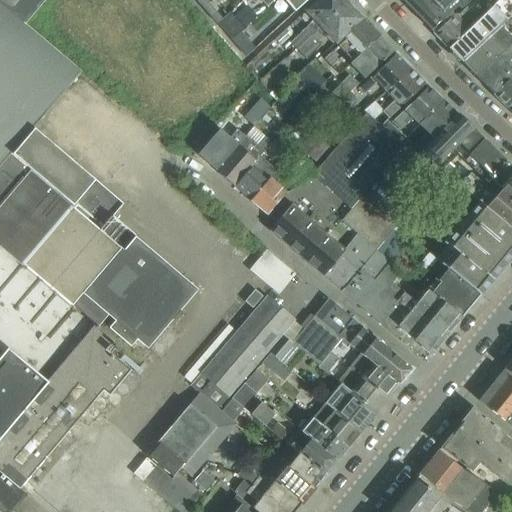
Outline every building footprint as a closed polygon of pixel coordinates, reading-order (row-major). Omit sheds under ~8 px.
[(148,348),(197,289),(112,216),(122,204),(94,180),(33,128),(80,72),(24,25),(44,0),(0,0),(0,511),(11,511),(26,496),(18,489),(102,390),(108,395),(130,370),(108,351),(112,347),(110,345),(113,341),(97,327),(108,315),(115,320),(109,327),(131,346),(137,339),(148,348)] [(209,4),(206,0),(197,0),(204,8),(209,4)] [(284,0),(295,12),(308,0),(284,0)] [(317,29),(345,2),(342,0),(315,0),(305,10),(316,21),(312,25),(317,29)] [(460,9),(469,0),(409,0),(406,3),(431,29),(456,5),(460,9)] [(488,41),(498,31),(511,18),(511,17),(511,15),(511,0),(498,0),(491,7),(490,6),(470,28),(449,48),(463,63),(487,40),(488,41)] [(339,47),(364,21),(361,19),(345,2),(317,29),(297,49),(307,59),(321,46),(317,41),(323,35),(324,36),(326,34),(336,44),(344,37),(345,39),(338,46),(339,47)] [(470,28),(490,6),(487,3),(478,11),(471,12),(466,7),(457,15),(455,13),(434,33),(449,48),(470,28)] [(209,4),(204,8),(213,18),(218,13),(209,4)] [(229,12),(218,23),(224,31),(233,40),(238,36),(244,30),(229,12)] [(477,77),(511,44),(511,42),(511,17),(511,18),(498,31),(488,41),(487,40),(463,63),(477,77)] [(354,62),(379,36),(364,21),(339,47),(353,61),(354,62)] [(238,36),(233,40),(241,50),(246,56),(254,49),(241,33),(238,36)] [(366,79),(394,51),(379,36),(354,62),(353,61),(349,64),(366,79)] [(511,77),(511,42),(511,44),(477,77),(494,94),(511,77)] [(386,92),(411,68),(396,53),(359,90),(364,95),(377,83),(386,92)] [(313,68),(319,61),(314,56),(283,92),(291,99),(304,83),(314,91),(325,78),(313,68)] [(329,56),(324,62),(329,67),(334,62),(329,56)] [(389,119),(425,83),(411,68),(386,92),(394,100),(382,112),(389,119)] [(358,83),(350,74),(340,83),(349,92),(358,83)] [(511,77),(494,94),(506,106),(508,108),(511,104),(511,77)] [(349,92),(340,83),(331,92),(346,107),(355,98),(349,92)] [(419,125),(443,100),(429,86),(393,120),(401,128),(412,118),(419,125)] [(421,151),(457,114),(443,100),(419,125),(426,131),(414,144),(421,151)] [(312,175),(352,208),(361,197),(404,146),(380,126),(365,113),(312,175)] [(452,148),(472,128),(457,114),(421,151),(428,157),(436,164),(443,156),(444,157),(452,148)] [(380,126),(404,146),(409,139),(386,120),(380,126)] [(270,141),(257,130),(253,126),(249,129),(250,130),(245,136),(245,135),(215,172),(233,187),(252,164),(253,164),(264,151),(263,150),(270,141)] [(215,172),(245,135),(237,129),(230,137),(219,128),(196,156),(215,172)] [(511,166),(472,128),(452,148),(444,157),(443,156),(436,164),(448,174),(447,175),(448,176),(456,167),(450,162),(458,154),(488,183),(491,185),(494,183),(501,189),(505,193),(511,199),(511,166)] [(315,161),(324,149),(309,136),(299,148),(315,161)] [(251,202),(277,170),(277,169),(266,160),(258,169),(253,164),(252,164),(233,187),(251,202)] [(266,215),(286,192),(282,188),(288,180),(277,170),(251,202),(266,215)] [(511,199),(505,193),(501,189),(494,183),(491,185),(488,183),(486,186),(471,172),(459,186),(479,203),(511,231),(511,199)] [(396,227),(361,197),(352,208),(342,221),(357,233),(376,249),(396,227)] [(511,255),(511,231),(479,203),(457,229),(450,224),(443,233),(453,241),(494,276),(511,255)] [(292,204),(270,230),(287,245),(309,219),(292,204)] [(309,219),(287,245),(305,261),(327,235),(309,219)] [(389,261),(376,249),(357,233),(344,249),(345,250),(323,276),(323,277),(327,280),(345,282),(347,284),(341,292),(392,335),(398,328),(429,353),(460,317),(423,286),(412,299),(392,282),(403,269),(390,259),(389,261)] [(323,276),(345,250),(344,249),(327,235),(305,261),(323,276)] [(494,276),(453,241),(437,260),(439,262),(478,295),(494,276)] [(478,295),(439,262),(429,273),(432,275),(423,286),(460,317),(478,295)] [(251,309),(261,297),(254,290),(243,302),(251,309)] [(228,397),(282,335),(295,319),(266,295),(200,373),(189,386),(199,394),(217,410),(228,397)] [(411,369),(328,299),(314,316),(341,339),(342,338),(360,353),(359,354),(397,385),(411,369)] [(341,339),(314,316),(302,330),(329,352),(341,339)] [(302,330),(291,342),(291,343),(292,345),(293,344),(329,374),(340,361),(329,352),(302,330)] [(279,360),(292,345),(291,343),(291,342),(284,336),(267,355),(277,363),(279,360)] [(397,385),(359,354),(348,368),(385,399),(397,385)] [(291,370),(279,360),(277,363),(267,355),(261,362),(283,380),(291,370)] [(385,399),(348,368),(338,381),(341,383),(340,384),(374,413),(385,399)] [(256,370),(244,383),(256,393),(267,379),(256,370)] [(511,378),(502,371),(478,400),(511,426),(511,378)] [(244,383),(232,398),(243,407),(264,425),(274,413),(254,396),(257,393),(256,393),(244,383)] [(362,427),(374,413),(340,384),(325,402),(360,429),(362,427)] [(235,425),(232,422),(220,412),(199,394),(146,454),(173,476),(177,472),(181,468),(191,477),(204,460),(235,425)] [(232,398),(220,412),(232,422),(241,409),(243,407),(232,398)] [(360,429),(325,402),(311,419),(321,426),(346,447),(358,432),(360,429)] [(511,439),(472,408),(457,428),(511,471),(511,439)] [(346,447),(321,426),(311,419),(300,433),(309,441),(334,461),(346,447)] [(292,434),(277,421),(270,430),(285,442),(292,434)] [(511,471),(457,428),(441,447),(469,469),(469,468),(472,471),(479,463),(501,481),(511,489),(511,488),(511,471)] [(334,461),(309,441),(300,433),(290,446),(297,451),(295,453),(298,455),(323,475),(334,461)] [(323,475),(298,455),(295,453),(291,459),(275,446),(269,453),(282,464),(282,465),(284,467),(312,489),(323,475)] [(462,468),(439,450),(420,474),(454,501),(471,511),(480,511),(497,492),(462,468)] [(191,511),(205,495),(177,472),(173,476),(174,476),(172,478),(146,457),(133,473),(179,511),(191,511)] [(293,511),(301,502),(274,481),(270,486),(245,465),(237,474),(243,479),(242,481),(261,497),(277,508),(278,507),(284,511),(293,511)] [(284,467),(274,481),(301,502),(312,489),(284,467)] [(442,511),(449,504),(418,478),(390,511),(442,511)] [(242,481),(234,492),(237,494),(242,499),(246,493),(257,502),(253,507),(251,509),(255,511),(284,511),(278,507),(277,508),(261,497),(242,481)] [(255,511),(251,509),(253,507),(242,499),(237,494),(223,510),(225,511),(255,511)]
